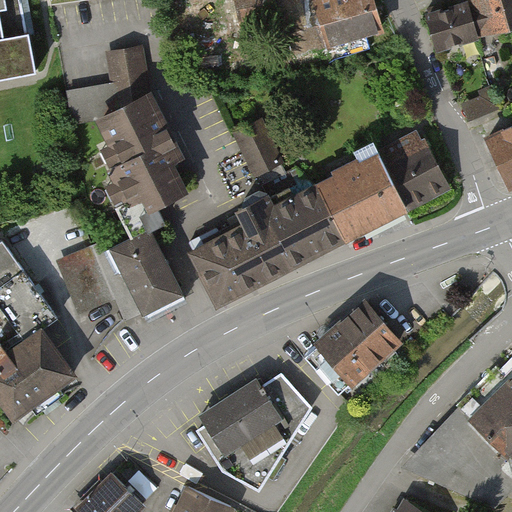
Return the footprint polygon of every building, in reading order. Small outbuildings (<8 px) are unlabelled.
[(0,0),(0,82),(41,75),(34,39),(9,43),(4,15),(14,13),(11,0),(0,0)] [(278,9),(276,0),(239,0),(244,16),(278,9)] [(392,37),(382,0),(293,0),(286,2),(301,60),(392,37)] [(433,16),(430,17),(439,46),(511,23),(511,0),(468,0),(469,3),(445,12),(442,4),(430,8),(433,16)] [(142,200),(149,212),(190,192),(177,165),(190,158),(158,93),(152,96),(146,46),(106,51),(114,114),(100,121),(113,148),(103,153),(116,178),(108,182),(122,210),(142,200)] [(267,119),(238,132),(258,177),(287,164),(267,119)] [(511,128),(492,137),(511,182),(511,128)] [(386,155),(414,208),(455,187),(427,134),(386,155)] [(322,188),(350,242),(414,208),(386,155),(322,188)] [(249,226),(197,253),(225,307),(350,242),(322,188),(285,207),(278,194),(242,213),(249,226)] [(160,229),(118,247),(148,317),(190,299),(160,229)] [(0,304),(26,342),(47,328),(61,318),(7,241),(0,245),(0,304)] [(105,242),(60,259),(81,313),(126,295),(105,242)] [(373,300),(321,345),(358,388),(411,343),(373,300)] [(0,388),(23,421),(83,379),(47,328),(26,342),(13,351),(11,347),(0,354),(0,363),(0,364),(0,363),(0,388)] [(263,378),(205,413),(230,454),(288,419),(263,378)] [(464,408),(408,467),(497,508),(511,495),(511,385),(475,419),(464,408)] [(121,472),(83,506),(88,511),(150,511),(153,509),(121,472)] [(239,511),(241,508),(191,486),(179,511),(239,511)] [(430,511),(406,496),(396,511),(430,511)]
